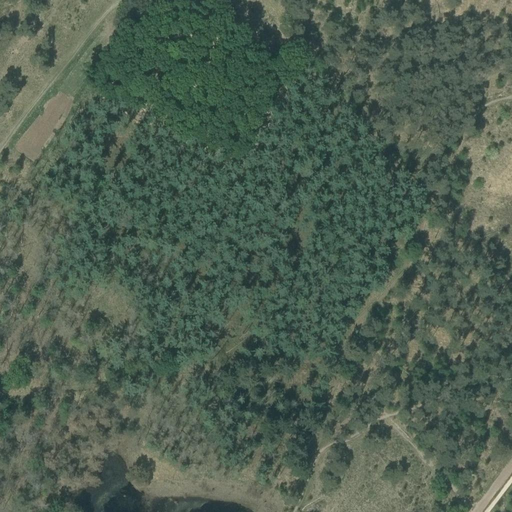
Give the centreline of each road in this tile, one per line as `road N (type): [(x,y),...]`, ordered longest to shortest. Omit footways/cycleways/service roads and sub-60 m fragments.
road 1 (unknown): [(468,511),(335,367),(264,363),(0,395)]
road 2 (track): [(427,203),(411,261),(342,333),(293,511)]
road 3 (track): [(258,0),(393,150),(427,203)]
road 4 (track): [(0,137),(118,0)]
road 5 (track): [(511,96),(469,122),(427,203)]
